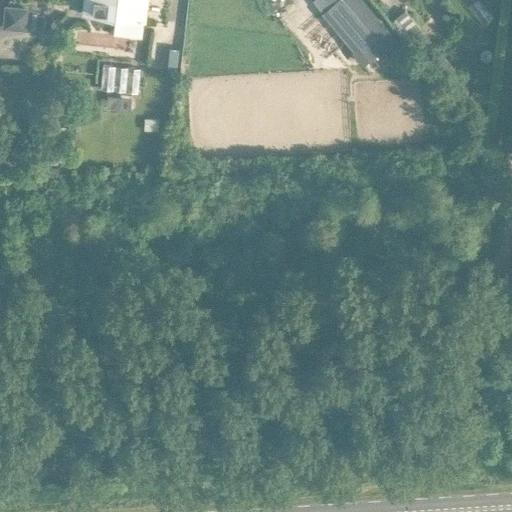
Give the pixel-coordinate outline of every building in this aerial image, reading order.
[(105,0),(103,26),(147,31),(150,0),(105,0)] [(7,37),(27,39),(29,19),(9,17),(7,37)] [(408,20),(397,28),(410,44),(421,36),(408,20)] [(436,54),(426,63),(440,80),(450,72),(436,54)] [(103,98),(140,102),(142,78),(105,74),(103,98)] [(147,129),(147,141),(161,141),(161,129),(147,129)] [(60,176),(45,177),(45,185),(61,184),(60,176)]
